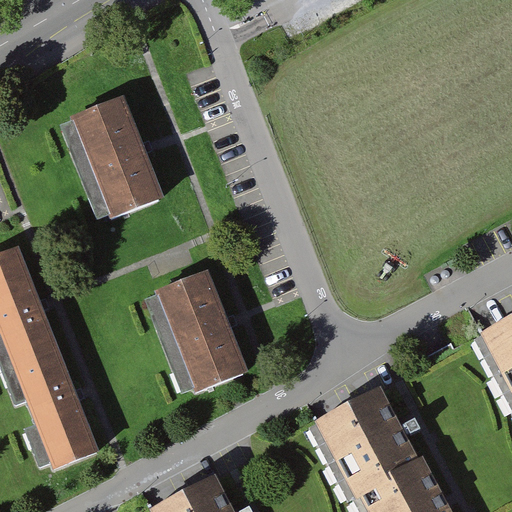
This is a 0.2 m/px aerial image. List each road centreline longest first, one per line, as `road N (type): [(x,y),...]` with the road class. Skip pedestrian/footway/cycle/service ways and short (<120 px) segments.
road 1 (residential): [(202,0),(346,364)]
road 2 (residential): [(346,364),(77,511)]
road 3 (residential): [(346,364),(511,269)]
